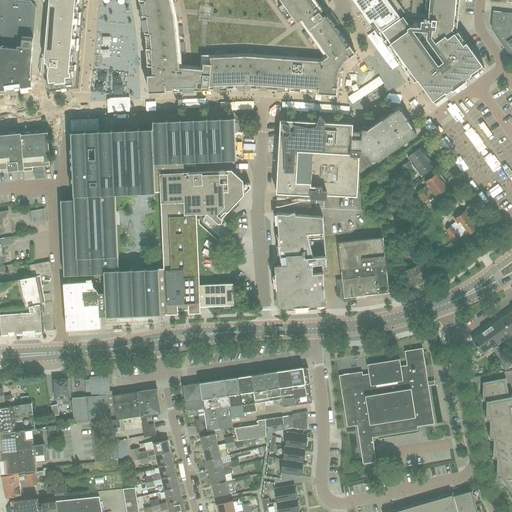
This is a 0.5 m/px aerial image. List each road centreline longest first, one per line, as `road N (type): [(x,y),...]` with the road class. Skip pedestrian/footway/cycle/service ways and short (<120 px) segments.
road 1 (residential): [(266,331),(257,209),(262,131)]
road 2 (residential): [(341,504),(326,497),(321,482),(317,354)]
road 3 (tertiary): [(0,357),(156,342)]
road 4 (residential): [(163,375),(317,354)]
road 5 (residential): [(197,511),(163,375)]
road 6 (residential): [(341,504),(475,467)]
road 7 (tertiary): [(313,329),(370,325),(445,304)]
road 8 (residential): [(475,467),(450,342)]
